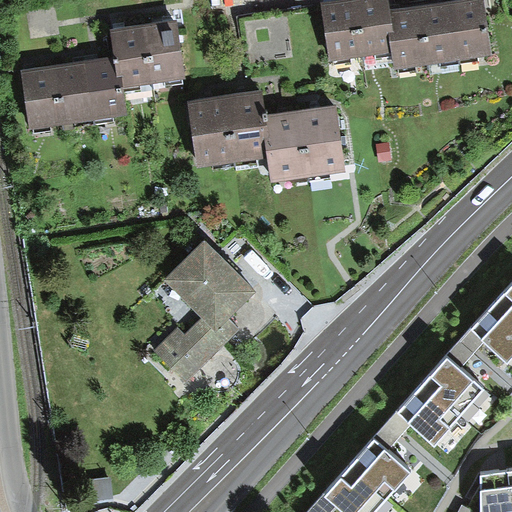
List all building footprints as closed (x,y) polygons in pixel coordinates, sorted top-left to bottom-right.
[(401,66),(496,52),(488,0),(434,0),(397,5),(396,0),(332,0),(329,1),(338,58),(398,49),(401,66)] [(129,84),(191,76),(183,17),(116,26),(119,54),(26,67),(34,125),(133,112),(129,84)] [(268,87),(194,98),(203,164),(275,154),(278,180),(351,169),(341,102),(271,111),(268,87)] [(229,320),(258,291),(206,240),(166,279),(204,317),(185,336),(175,326),(151,350),(185,384),(239,331),(229,320)] [(511,287),(473,331),(482,339),(511,366),(511,365),(511,287)] [(458,366),(449,358),(400,415),(409,422),(439,448),(488,391),(458,366)] [(385,449),(375,440),(326,497),(334,504),(343,511),(379,511),(413,473),(385,449)] [(511,511),(511,461),(501,463),(483,464),(483,511),(511,511)]
